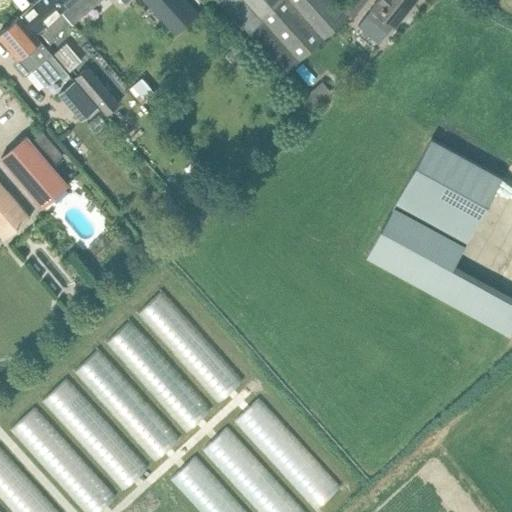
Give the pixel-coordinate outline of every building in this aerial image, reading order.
[(58,0),(37,0),(22,13),(35,28),(37,31),(39,30),(50,43),(57,36),(55,34),(70,21),(72,24),(72,23),(61,10),(65,7),(58,0)] [(58,0),(65,7),(61,10),(72,23),(93,5),(99,0),(58,0)] [(121,0),(124,3),(127,0),(143,0),(174,35),(199,13),(187,0),(121,0)] [(285,71),(347,15),(333,0),(218,0),(242,26),(244,25),(285,71)] [(351,15),(359,6),(363,0),(343,0),(339,5),(351,15)] [(394,25),(405,12),(414,0),(376,0),(371,7),(372,7),(365,15),(357,26),(377,43),(393,25),(394,25)] [(19,16),(0,31),(0,38),(9,50),(17,59),(14,61),(14,65),(22,74),(26,73),(32,69),(46,87),(60,75),(63,78),(68,74),(50,53),(32,31),(19,16)] [(66,42),(54,52),(70,70),(82,60),(66,42)] [(152,108),(169,94),(143,62),(126,77),(152,108)] [(74,76),(106,115),(119,104),(87,65),(74,76)] [(316,105),(331,91),(320,78),(305,92),(316,105)] [(80,122),(95,109),(92,106),(72,81),(57,94),(77,118),(80,122)] [(62,155),(41,131),(30,141),(25,135),(0,157),(13,172),(42,205),(67,183),(51,165),(62,155)] [(421,155),(392,208),(463,247),(492,194),(501,177),(430,138),(421,155)] [(0,235),(3,239),(29,216),(0,182),(0,235)]
